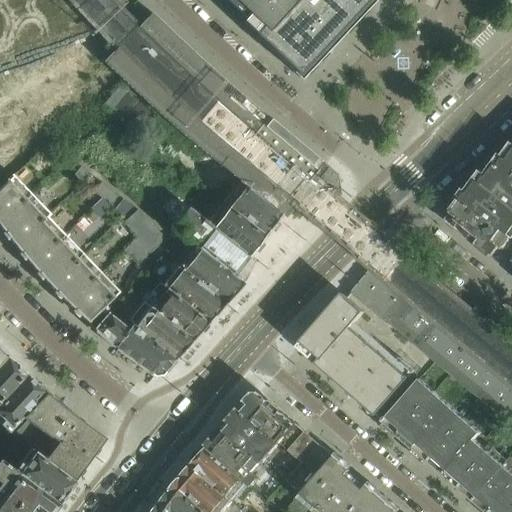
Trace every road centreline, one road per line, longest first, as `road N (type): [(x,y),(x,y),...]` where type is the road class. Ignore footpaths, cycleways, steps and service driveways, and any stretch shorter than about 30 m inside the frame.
road 1 (residential): [(389,197),(169,0)]
road 2 (residential): [(244,343),(441,511)]
road 3 (residential): [(166,431),(79,370),(0,287)]
road 4 (tertiary): [(389,197),(511,82)]
road 5 (residential): [(511,310),(389,197)]
road 6 (tertiary): [(341,244),(244,343)]
